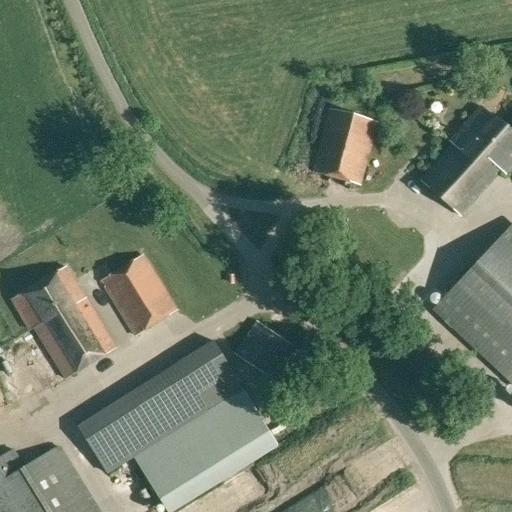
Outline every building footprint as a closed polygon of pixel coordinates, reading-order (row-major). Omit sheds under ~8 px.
[(511,127),(509,131),(481,107),(449,142),(452,145),(421,181),(460,216),(501,171),(505,175),(511,167),(511,127)] [(359,185),(376,123),(329,111),(313,172),(359,185)] [(511,225),(435,309),(511,379),(511,225)] [(136,336),(176,310),(142,256),(102,281),(136,336)] [(115,348),(66,267),(12,300),(30,331),(34,328),(66,379),(115,348)] [(268,377),(290,344),(257,321),(234,354),(268,377)] [(213,340),(77,425),(107,474),(133,458),(167,511),(170,511),(277,446),(242,389),(243,388),(213,340)] [(17,350),(0,357),(11,380),(27,372),(17,350)] [(98,511),(58,447),(24,468),(13,450),(0,458),(0,511),(98,511)] [(429,511),(435,509),(416,480),(365,511),(429,511)]
